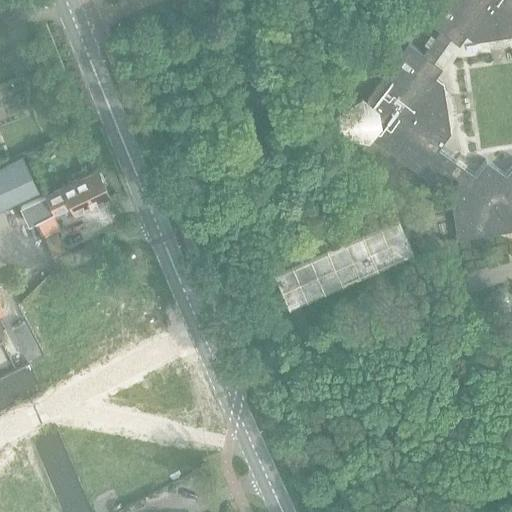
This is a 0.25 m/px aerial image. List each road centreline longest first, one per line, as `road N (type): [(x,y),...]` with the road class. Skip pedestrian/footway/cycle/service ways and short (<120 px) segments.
road 1 (tertiary): [(78,30),(199,329)]
road 2 (residential): [(240,374),(511,269)]
road 3 (residential): [(199,329),(0,430)]
